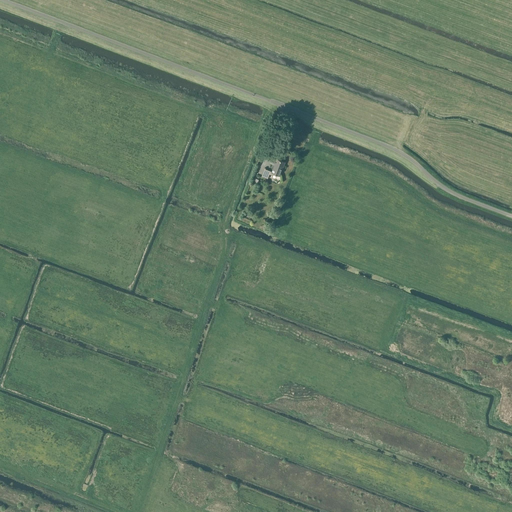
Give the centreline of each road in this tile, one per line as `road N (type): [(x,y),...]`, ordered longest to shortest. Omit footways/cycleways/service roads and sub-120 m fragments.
road 1 (unclassified): [(511,217),(460,198),(393,149),(0,0)]
road 2 (unknown): [(270,102),(225,220),(224,254),(139,511)]
road 3 (unknown): [(112,511),(0,465)]
